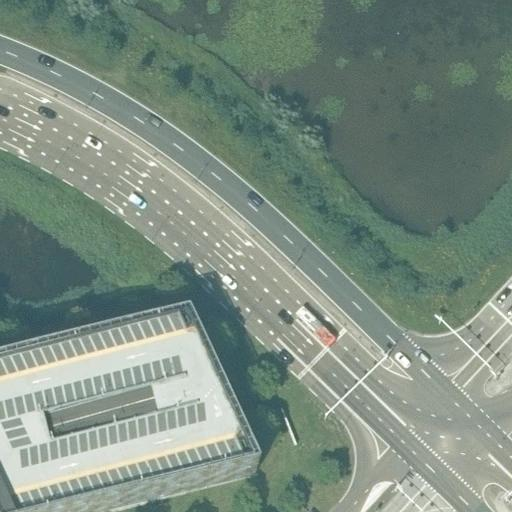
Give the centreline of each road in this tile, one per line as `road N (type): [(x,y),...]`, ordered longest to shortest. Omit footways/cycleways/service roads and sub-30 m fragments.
road 1 (primary): [(451,398),(189,155),(119,106),(0,48)]
road 2 (primary): [(0,117),(145,199),(407,446)]
